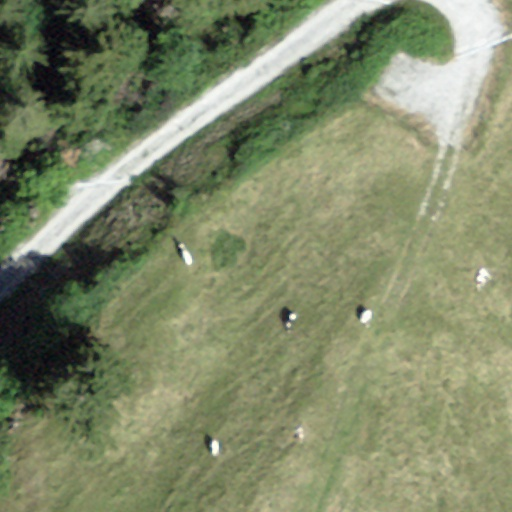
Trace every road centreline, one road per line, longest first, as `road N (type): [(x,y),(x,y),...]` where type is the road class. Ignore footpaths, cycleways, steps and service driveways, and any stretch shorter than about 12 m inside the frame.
road 1 (track): [(453,0),(467,17),(472,46),(466,79),(304,511)]
road 2 (track): [(0,284),(133,162),(360,0)]
